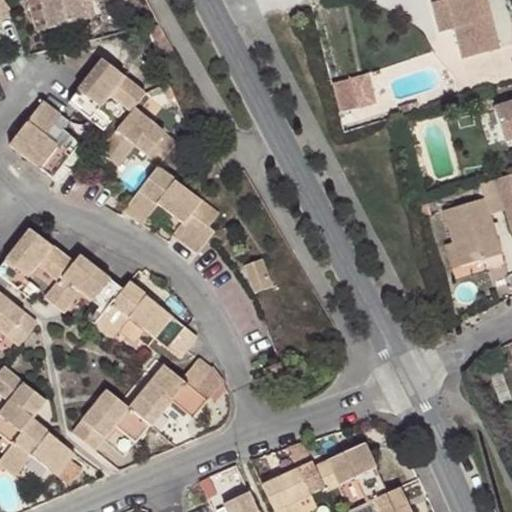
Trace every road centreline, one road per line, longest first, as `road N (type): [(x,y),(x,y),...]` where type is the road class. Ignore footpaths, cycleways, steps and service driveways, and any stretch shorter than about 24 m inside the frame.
road 1 (unclassified): [(203,0),(400,383)]
road 2 (residential): [(256,436),(244,386),(174,266),(20,192),(0,166)]
road 3 (residential): [(256,436),(400,383)]
road 4 (residential): [(0,111),(33,70),(123,47)]
road 5 (unclassified): [(400,383),(467,511)]
road 6 (residential): [(400,383),(511,325)]
